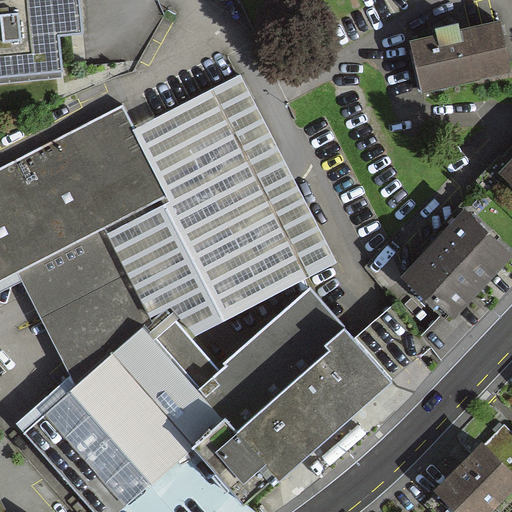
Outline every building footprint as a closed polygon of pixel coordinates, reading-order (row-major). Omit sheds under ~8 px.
[(0,0),(0,77),(72,72),(69,31),(94,29),(91,0),(0,0)] [(430,38),(403,43),(413,96),(506,80),(496,26),(454,33),(453,28),(429,32),(430,38)] [(170,188),(18,267),(37,305),(70,369),(16,416),(24,427),(142,318),(146,322),(165,304),(177,318),(181,313),(196,331),(338,256),(295,172),(241,68),(136,123),(170,188)] [(124,99),(0,163),(0,276),(18,267),(170,188),(136,123),(124,99)] [(511,158),(493,179),(511,195),(511,158)] [(506,251),(461,212),(409,270),(454,309),(506,251)] [(165,304),(146,322),(142,318),(70,383),(24,427),(96,511),(220,511),(244,492),(275,466),(280,471),(393,375),(344,311),(341,315),(310,278),(223,355),(226,358),(220,364),(177,318),(165,304)] [(482,511),(511,487),(511,459),(491,434),(439,478),(468,511),(482,511)]
